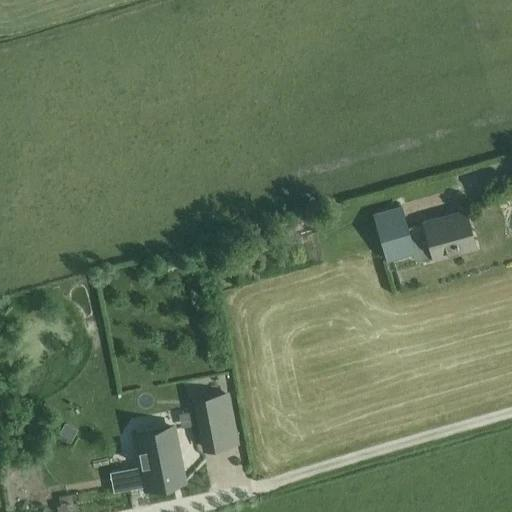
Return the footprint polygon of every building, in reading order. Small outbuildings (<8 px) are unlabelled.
[(422,219),(405,224),(399,204),(371,211),(384,259),(413,251),(409,238),(426,233),(432,257),(472,246),(462,210),(437,217),(436,215),(422,219)] [(295,229),(312,224),(308,210),(291,216),(295,229)] [(227,394),(195,400),(204,448),(236,442),(227,394)] [(89,446),(113,436),(105,416),(81,426),(89,446)] [(135,435),(145,487),(155,485),(156,486),(173,482),(173,481),(183,479),(173,428),(135,435)]
